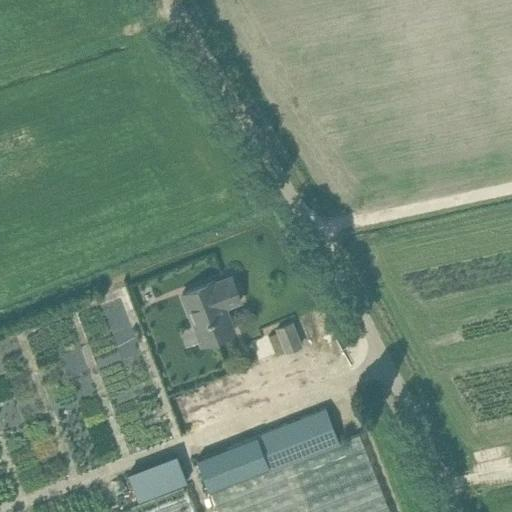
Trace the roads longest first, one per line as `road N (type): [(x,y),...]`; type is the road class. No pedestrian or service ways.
road 1 (unclassified): [(455,511),(372,340),(172,0)]
road 2 (track): [(0,71),(179,13)]
